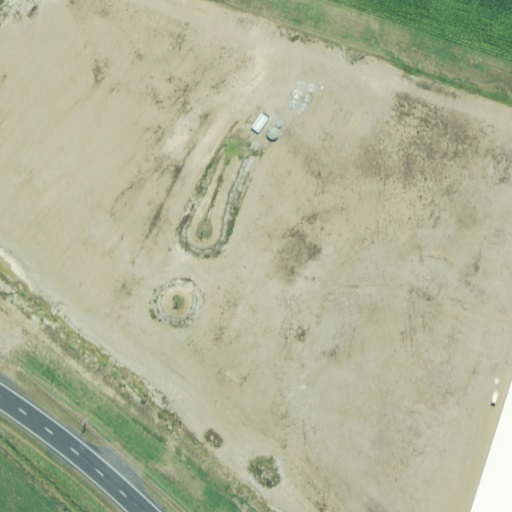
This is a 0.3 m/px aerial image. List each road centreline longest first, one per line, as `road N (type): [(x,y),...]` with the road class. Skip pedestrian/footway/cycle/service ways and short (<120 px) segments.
road 1 (unknown): [(511,341),(483,376),(425,511)]
road 2 (tertiary): [(0,396),(142,511)]
road 3 (unknown): [(511,130),(354,79)]
